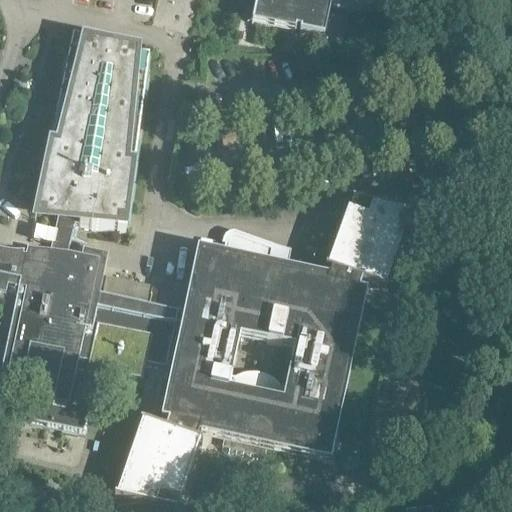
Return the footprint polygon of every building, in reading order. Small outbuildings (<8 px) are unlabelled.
[(257,0),(251,26),(323,42),(332,0),(257,0)] [(0,294),(5,296),(7,287),(19,290),(7,345),(0,376),(0,400),(33,408),(30,424),(47,428),(47,431),(85,440),(95,395),(79,391),(82,376),(76,375),(79,360),(90,362),(88,370),(142,381),(146,365),(165,369),(175,325),(188,328),(175,384),(160,380),(151,420),(161,422),(160,425),(167,426),(164,434),(140,425),(139,427),(141,427),(116,501),(114,500),(113,502),(156,511),(164,511),(155,510),(159,498),(179,505),(199,448),(201,448),(202,446),(196,444),(200,432),(329,459),(365,295),(359,294),(361,286),(386,295),(387,294),(385,293),(411,220),(412,220),(413,218),(352,204),(351,205),(371,210),(367,222),(347,215),(327,272),(325,271),(324,273),(331,275),(328,281),(327,281),(326,285),(285,277),(287,271),(291,254),(233,234),(229,235),(225,238),(223,242),(222,245),(221,247),(225,247),(221,263),(202,259),(191,317),(179,314),(179,315),(156,310),(156,309),(146,307),(146,308),(102,298),(99,297),(107,260),(83,254),(81,262),(67,259),(69,252),(75,229),(126,236),(149,62),(106,56),(109,48),(74,40),(37,212),(60,217),(56,232),(55,232),(50,255),(27,250),(26,257),(23,256),(23,254),(24,254),(24,253),(19,253),(15,253),(9,252),(3,251),(0,250),(0,294)] [(146,308),(146,307),(150,288),(106,279),(102,298),(146,308)] [(179,315),(179,314),(183,295),(160,290),(156,309),(156,310),(179,315)] [(42,511),(42,502),(28,502),(28,511),(42,511)]
